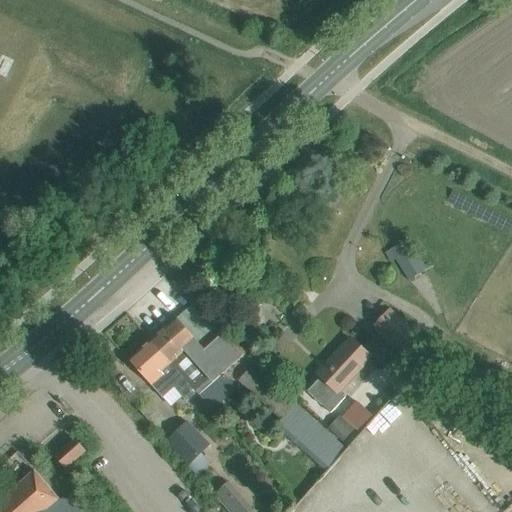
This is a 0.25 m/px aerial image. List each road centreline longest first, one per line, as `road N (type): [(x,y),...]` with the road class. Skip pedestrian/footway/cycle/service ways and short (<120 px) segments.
road 1 (primary): [(0,370),(425,0)]
road 2 (track): [(511,173),(356,89)]
